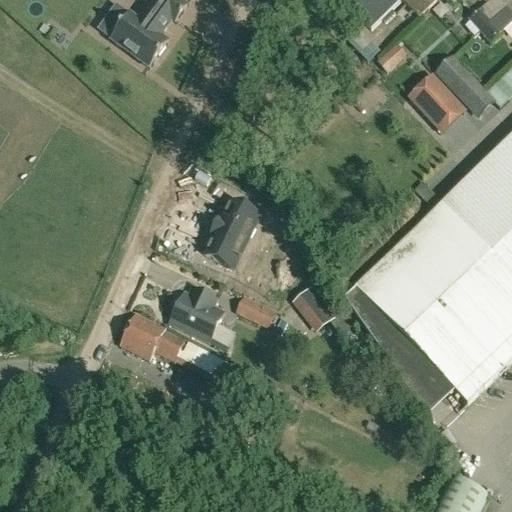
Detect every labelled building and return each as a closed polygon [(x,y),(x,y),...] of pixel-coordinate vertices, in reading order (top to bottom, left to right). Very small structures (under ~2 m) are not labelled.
[(160,38),(172,22),(175,25),(187,8),(175,0),(148,0),(146,3),(150,6),(138,22),(130,16),(111,42),(150,70),(169,44),(160,38)] [(340,0),(371,31),(382,21),(385,25),(395,15),(391,11),(402,1),(420,19),(439,0),(340,0)] [(492,2),(471,22),(482,33),(491,24),(507,9),(511,4),(511,0),(498,0),(500,1),(496,5),(492,2)] [(507,9),(491,24),(499,33),(502,29),(504,32),(511,24),(511,4),(507,9)] [(46,40),(60,27),(49,16),(35,29),(46,40)] [(491,24),(482,33),(492,44),(501,35),(499,33),(491,24)] [(403,48),(385,66),(394,75),(412,57),(403,48)] [(437,73),(461,101),(476,87),(452,59),(437,73)] [(511,98),(511,69),(486,96),(500,110),(511,98)] [(409,97),(429,119),(446,104),(427,82),(409,97)] [(435,215),(345,302),(399,381),(422,359),(456,394),(468,406),(511,363),(511,140),(445,205),(435,215)] [(214,240),(205,259),(236,274),(261,221),(252,217),(253,216),(238,209),(237,210),(230,206),(221,225),(219,224),(212,239),(214,240)] [(238,276),(231,290),(252,301),(259,287),(238,276)] [(293,306),(316,336),(339,318),(316,288),(293,306)] [(209,346),(225,314),(214,308),(217,303),(197,293),(194,299),(185,295),(170,327),(209,346)] [(235,316),(269,332),(277,315),(244,299),(235,316)] [(185,344),(165,334),(166,332),(135,318),(120,348),(151,363),(155,354),(176,363),(175,365),(242,400),(253,378),(185,344)] [(449,477),(431,511),(480,511),(488,497),(449,477)]
